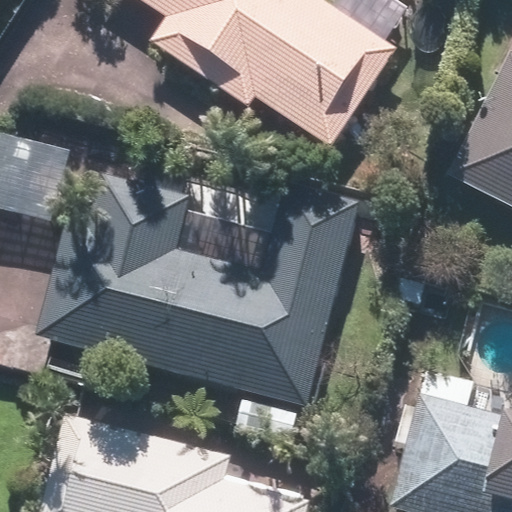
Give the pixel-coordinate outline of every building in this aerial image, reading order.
[(388,50),(339,17),(313,0),(141,0),(171,20),(150,50),(248,116),(259,100),(340,155),(403,60),(388,50)] [(350,0),(339,17),(388,50),(411,17),(385,0),(350,0)] [(511,72),(456,180),(511,209),(511,72)] [(91,232),(69,227),(40,349),(317,415),(343,305),(304,296),(315,252),(192,223),(198,199),(105,177),(91,232)] [(511,511),(511,418),(407,389),(374,508),(389,511),(511,511)] [(300,413),(237,403),(233,432),(295,442),(300,413)] [(42,511),(293,511),(295,506),(232,491),(238,467),(93,432),(81,479),(52,472),(42,511)]
